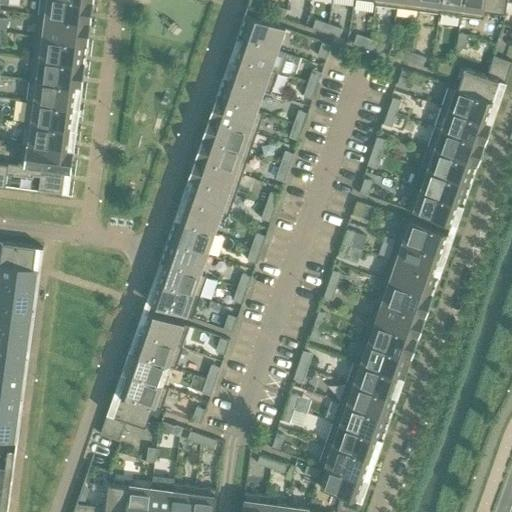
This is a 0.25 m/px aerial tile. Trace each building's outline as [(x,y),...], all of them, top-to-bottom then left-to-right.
[(86,0),(39,0),(38,15),(85,22),(88,0),(86,0)] [(415,10),(418,10),(419,0),(397,0),(396,8),(415,10)] [(419,0),(418,10),(439,13),(440,0),(419,0)] [(440,0),(439,13),(460,16),(462,0),(440,0)] [(462,0),(460,16),(483,19),(484,10),(483,10),(484,0),(462,0)] [(484,0),(483,10),(484,10),(505,13),(506,0),(484,0)] [(270,13),(284,18),(287,9),(273,5),(270,13)] [(38,15),(35,37),(82,43),(86,43),(82,42),(85,22),(38,15)] [(246,15),(239,36),(243,37),(277,49),(285,28),(250,16),(246,15)] [(312,27),(326,32),(329,24),(315,19),(312,27)] [(511,25),(504,23),(496,48),(511,53),(511,25)] [(329,24),(326,32),(339,37),(342,28),(329,24)] [(456,47),(465,49),(467,34),(458,33),(456,47)] [(354,43),(367,48),(370,39),(357,35),(354,43)] [(242,38),(235,58),(270,70),(271,69),(277,49),(243,37),(239,36),(239,37),(242,38)] [(35,37),(32,58),(79,64),(83,65),(86,43),(82,43),(35,37)] [(370,39),(367,48),(381,52),(384,44),(370,39)] [(317,56),(325,58),(330,45),(321,42),(317,56)] [(396,56),(409,61),(412,52),(399,48),(396,56)] [(275,66),(296,72),(301,55),(280,49),(275,66)] [(412,52),(409,61),(415,63),(422,65),(425,57),(415,54),(412,52)] [(464,67),(457,88),(457,89),(493,101),(500,81),(506,83),(511,64),(511,61),(494,56),(493,55),(487,75),(464,67)] [(32,58),(29,80),(76,86),(79,65),(83,66),(83,65),(79,64),(32,58)] [(225,76),(225,77),(228,78),(263,90),(263,91),(270,93),(277,71),(271,69),(270,70),(235,58),(229,78),(225,76)] [(437,70),(450,75),(453,67),(440,62),(437,70)] [(312,69),(307,83),(316,85),(320,72),(312,69)] [(401,70),(397,84),(405,86),(410,73),(401,70)] [(225,77),(218,97),(221,99),(256,111),(257,110),(263,91),(263,90),(228,78),(225,77)] [(29,80),(27,101),(73,107),(76,86),(29,80)] [(316,85),(307,83),(303,96),(311,99),(316,85)] [(449,85),(441,106),(486,122),(493,101),(457,89),(457,88),(449,85)] [(221,99),(214,119),(256,133),(263,112),(257,110),(256,111),(221,99),(218,97),(217,98),(221,99)] [(392,97),(388,110),(396,113),(400,100),(392,97)] [(27,101),(24,122),(71,129),(73,107),(27,101)] [(441,106),(434,127),(479,142),(486,122),(441,106)] [(298,110),(293,123),(302,126),(306,113),(298,110)] [(396,113),(388,110),(383,124),(391,127),(396,113)] [(214,119),(207,139),(249,154),(256,133),(214,119)] [(24,122),(21,144),(68,150),(71,129),(24,122)] [(302,126),(293,123),(289,137),(297,140),(302,126)] [(434,127),(427,147),(472,162),(476,164),(476,163),(472,162),(479,142),(434,127)] [(377,137),(372,151),(381,154),(385,140),(377,137)] [(207,139),(200,160),(242,174),(249,154),(207,139)] [(21,144),(18,164),(18,165),(65,171),(68,150),(21,144)] [(427,147),(420,167),(465,183),(469,184),(476,164),(472,162),(427,147)] [(285,151),(280,165),(289,168),(293,154),(285,151)] [(381,154),(372,151),(368,164),(376,167),(381,154)] [(200,160),(193,180),(235,195),(242,174),(200,160)] [(18,165),(18,164),(0,161),(0,185),(5,186),(6,186),(7,172),(14,173),(13,176),(33,178),(33,176),(40,177),(38,190),(38,191),(61,194),(62,194),(65,171),(18,165)] [(289,168),(280,165),(276,178),(284,181),(289,168)] [(415,182),(413,188),(415,189),(458,203),(462,205),(469,184),(465,183),(420,167),(415,182)] [(360,192),(368,195),(372,181),(364,178),(360,192)] [(193,180),(186,201),(221,213),(228,216),(235,195),(193,180)] [(415,189),(413,188),(406,209),(415,212),(450,224),(458,204),(461,205),(462,205),(458,203),(415,189)] [(270,192),(265,205),(273,208),(278,195),(270,192)] [(176,219),(175,220),(179,221),(190,225),(214,233),(217,225),(221,213),(186,201),(179,220),(176,219)] [(352,214),(360,217),(365,204),(356,201),(352,214)] [(273,208),(265,205),(261,218),(269,221),(273,208)] [(400,225),(396,238),(415,245),(440,254),(448,232),(426,225),(415,221),(403,217),(400,225)] [(174,225),(168,240),(172,241),(207,254),(214,233),(190,225),(179,221),(175,220),(174,225)] [(347,229),(342,242),(350,245),(361,249),(366,236),(355,232),(347,229)] [(256,233),(251,246),(259,249),(264,236),(256,233)] [(396,238),(389,259),(415,268),(433,274),(437,275),(437,274),(434,273),(440,254),(415,245),(396,238)] [(168,240),(161,261),(165,262),(200,274),(200,273),(207,254),(172,241),(168,240)] [(1,243),(0,252),(0,264),(34,269),(38,270),(38,269),(34,268),(36,248),(43,249),(43,248),(1,242),(1,243)] [(350,245),(342,242),(337,256),(346,259),(357,262),(361,249),(350,245)] [(259,249),(251,246),(246,259),(255,262),(259,249)] [(389,259),(382,279),(415,291),(426,295),(430,296),(437,275),(433,274),(415,268),(389,259)] [(165,263),(158,282),(200,297),(207,275),(200,273),(200,274),(165,262),(161,261),(165,263)] [(0,264),(0,286),(31,291),(35,291),(38,270),(34,269),(0,264)] [(332,270),(328,283),(336,286),(341,273),(332,270)] [(242,273),(237,287),(245,290),(250,276),(242,273)] [(382,279),(375,299),(415,313),(419,315),(426,295),(430,296),(426,295),(415,291),(382,279)] [(200,297),(158,282),(151,304),(192,318),(200,297)] [(336,286),(328,283),(323,297),(332,300),(336,286)] [(0,286),(0,308),(28,312),(32,312),(35,291),(31,291),(0,286)] [(245,290),(237,287),(232,300),(241,303),(245,290)] [(375,299),(368,320),(412,335),(415,327),(419,315),(415,313),(375,299)] [(0,308),(0,330),(25,333),(29,334),(32,312),(28,312),(0,308)] [(318,311),(314,324),(322,327),(327,314),(318,311)] [(148,312),(141,333),(175,345),(176,344),(183,325),(184,325),(184,324),(148,312)] [(223,327),(231,330),(236,317),(228,314),(223,327)] [(360,341),(367,344),(367,343),(405,356),(412,335),(368,320),(360,341)] [(322,327),(314,324),(309,338),(317,340),(322,327)] [(0,330),(0,351),(22,355),(26,355),(29,334),(25,333),(0,330)] [(141,333),(134,353),(169,365),(168,366),(175,368),(183,346),(176,344),(175,345),(141,333)] [(215,351),(223,354),(228,340),(220,337),(215,351)] [(367,344),(361,362),(360,363),(398,376),(405,356),(367,343),(367,344)] [(0,351),(0,373),(19,376),(23,377),(26,355),(22,355),(0,351)] [(303,351),(299,365),(307,367),(312,354),(303,351)] [(134,353),(127,374),(161,386),(162,385),(168,366),(169,365),(134,353)] [(354,360),(347,381),(391,397),(395,398),(395,397),(391,396),(398,376),(360,363),(361,362),(354,360)] [(211,365),(207,378),(215,381),(220,368),(211,365)] [(307,367),(299,365),(294,378),(302,381),(307,367)] [(0,373),(0,395),(17,398),(20,398),(23,377),(19,376),(0,373)] [(127,374),(120,394),(153,406),(161,409),(169,387),(162,385),(161,386),(127,374)] [(215,381),(207,378),(202,392),(210,395),(215,381)] [(347,381),(340,402),(384,417),(388,418),(395,398),(391,397),(347,381)] [(290,392),(286,406),(294,409),(299,395),(290,392)] [(153,406),(120,394),(113,414),(107,412),(100,434),(118,440),(119,441),(126,420),(146,427),(153,406)] [(0,395),(0,417),(14,419),(18,419),(20,398),(17,398),(0,395)] [(340,402),(333,422),(377,437),(381,439),(388,418),(384,417),(340,402)] [(191,420),(200,423),(204,409),(196,406),(191,420)] [(294,409),(286,406),(281,419),(289,422),(294,409)] [(14,419),(0,417),(0,439),(17,442),(17,441),(15,441),(18,419),(14,419)] [(162,421),(159,429),(172,434),(175,426),(162,421)] [(333,422),(325,442),(370,458),(377,438),(381,439),(377,437),(333,422)] [(187,439),(200,444),(203,435),(190,431),(187,439)] [(272,446),(280,449),(285,436),(276,433),(272,446)] [(203,435),(200,444),(214,448),(217,440),(203,435)] [(318,464),(326,467),(327,466),(363,478),(370,458),(325,442),(318,464)] [(148,447),(146,461),(154,462),(156,448),(148,447)] [(5,468),(0,504),(0,511),(7,511),(16,453),(6,451),(4,468),(5,468)] [(257,463),(270,468),(273,459),(259,455),(257,463)] [(273,459),(270,468),(283,472),(286,464),(273,459)] [(304,474),(317,478),(320,470),(306,465),(304,474)] [(327,466),(326,467),(319,487),(342,495),(336,511),(342,511),(357,511),(362,500),(356,498),(363,478),(327,466)] [(126,511),(129,486),(107,483),(104,507),(77,503),(76,503),(72,511),(126,511)] [(169,511),(191,511),(195,486),(173,483),(172,490),(169,511)] [(126,511),(147,511),(151,487),(129,484),(129,486),(126,511)] [(195,486),(191,511),(214,511),(217,489),(216,489),(195,486)] [(147,511),(169,511),(172,490),(151,487),(147,511)] [(241,511),(264,511),(266,502),(267,495),(245,492),(244,492),(241,511)] [(264,511),(285,511),(287,505),(266,502),(264,511)]
